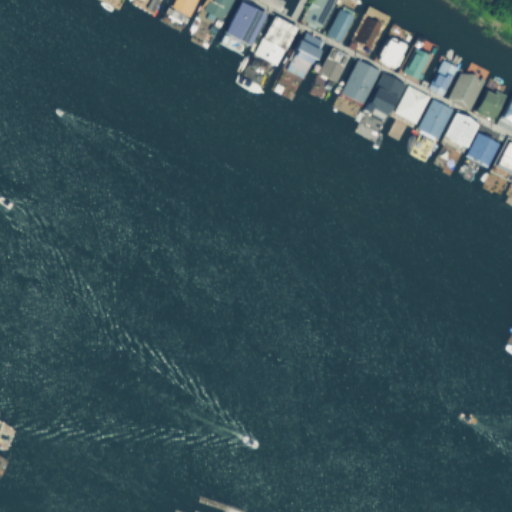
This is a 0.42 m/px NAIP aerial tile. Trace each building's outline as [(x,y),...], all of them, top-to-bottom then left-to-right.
[(194,0),(172,0),(169,7),(187,15),(194,0)] [(204,0),(201,9),(222,18),(230,0),(209,0),(209,1),(208,0),(204,0)] [(276,14),(281,0),(256,0),(254,6),(276,14)] [(320,29),(335,0),(334,0),(310,0),(301,19),(320,29)] [(224,34),(250,43),(262,10),(236,1),(224,34)] [(366,55),(383,24),(377,21),(381,13),(367,6),(346,45),(366,55)] [(339,41),(352,14),(336,7),(324,34),(339,41)] [(294,25),(270,14),(252,53),(275,64),(294,25)] [(284,68),(302,77),(319,38),(301,30),(284,68)] [(392,67),(403,44),(385,35),(374,59),(392,67)] [(347,53),(328,46),(317,72),(335,80),(347,53)] [(416,78),(427,54),(411,46),(400,70),(416,78)] [(339,93),(363,102),(376,67),(353,58),(339,93)] [(467,109),(482,79),(460,67),(445,97),(467,109)] [(363,106),(386,115),(401,81),(378,71),(363,106)] [(413,123),(427,94),(405,84),(391,113),(413,123)] [(473,112),(492,120),(503,95),(484,87),(473,112)] [(511,95),(508,94),(496,124),(511,130),(511,95)] [(450,107),(429,97),(414,128),(435,139),(450,107)] [(475,119),(451,110),(441,137),(465,146),(475,119)] [(496,140),(473,131),(464,156),(487,164),(496,140)] [(491,164),(509,172),(511,166),(511,140),(503,136),(491,164)]
